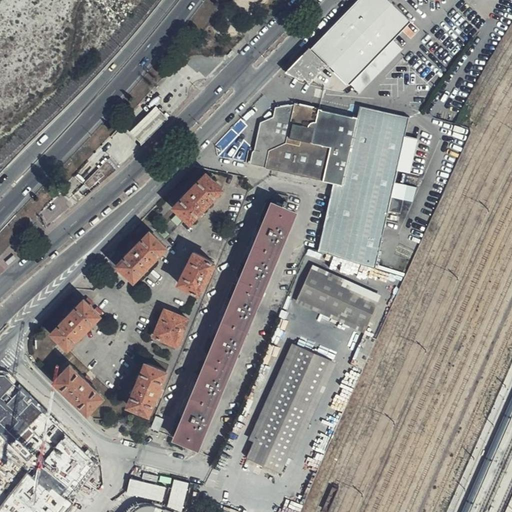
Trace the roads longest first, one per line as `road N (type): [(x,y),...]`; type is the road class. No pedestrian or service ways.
road 1 (secondary): [(304,0),(137,168),(0,286)]
road 2 (unknown): [(263,492),(288,484),(343,369),(340,342),(311,329),(295,328),(282,342),(227,482)]
road 3 (residential): [(271,187),(302,190),(308,202),(204,452),(185,466),(150,456)]
road 4 (residential): [(271,187),(150,456)]
road 5 (primary): [(0,211),(190,0)]
road 6 (primary): [(170,0),(0,185)]
road 7 (unknown): [(256,80),(368,97),(452,1)]
road 8 (secondary): [(190,149),(334,0)]
road 9 (residential): [(126,451),(96,440),(0,348)]
road 10 (secondary): [(0,348),(113,228)]
road 11 (secondary): [(0,318),(113,228)]
